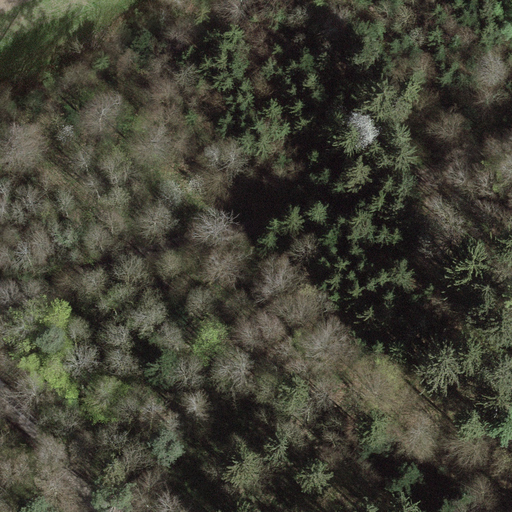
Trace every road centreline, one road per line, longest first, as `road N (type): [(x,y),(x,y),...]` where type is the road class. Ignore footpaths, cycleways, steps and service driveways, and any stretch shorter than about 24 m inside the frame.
road 1 (track): [(511,137),(363,200),(93,267),(0,306)]
road 2 (track): [(0,384),(103,511)]
